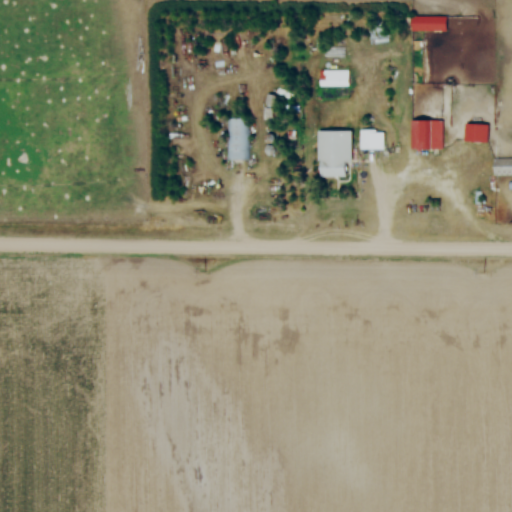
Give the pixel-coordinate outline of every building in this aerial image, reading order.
[(411,16),(411,30),(448,30),(448,15),(411,16)] [(322,46),(323,56),(343,55),(343,45),(322,46)] [(320,70),(320,84),(347,84),(347,70),(320,70)] [(266,95),(266,106),(276,106),(276,95),(266,95)] [(226,122),(225,158),(244,159),(245,122),(226,122)] [(413,122),(413,149),(442,149),(442,122),(413,122)] [(466,125),(466,141),(485,140),(485,125),(466,125)] [(362,131),(362,148),(382,147),(381,133),(374,134),(374,130),(362,131)] [(321,132),(321,161),(324,161),(324,177),(347,177),(347,161),(350,161),(350,131),(321,132)] [(511,159),(494,159),(493,175),(511,175),(511,159)]
